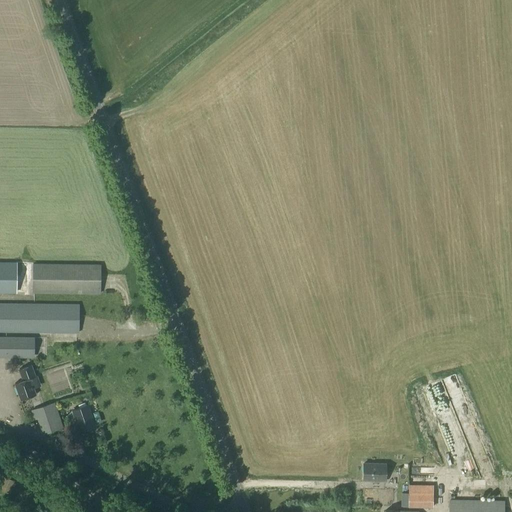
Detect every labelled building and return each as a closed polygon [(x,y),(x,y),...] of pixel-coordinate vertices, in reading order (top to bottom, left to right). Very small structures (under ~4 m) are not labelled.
[(0,292),(16,293),(17,262),(0,261),(0,292)] [(100,294),(101,264),(32,263),(32,294),(100,294)] [(0,303),(0,332),(77,334),(77,304),(0,303)] [(0,357),(34,358),(34,337),(0,336),(0,357)] [(21,400),(36,394),(30,378),(36,376),(32,365),(18,369),(22,381),(15,384),(21,400)] [(426,421),(418,391),(406,394),(410,408),(413,407),(418,423),(426,421)] [(64,428),(55,402),(31,410),(34,420),(37,419),(42,435),(64,428)] [(80,432),(95,426),(88,405),(73,410),(80,432)] [(386,481),(386,464),(364,464),(363,480),(372,480),(372,481),(386,481)] [(0,490),(11,494),(16,481),(1,476),(0,479),(0,490)] [(433,509),(433,486),(408,486),(408,509),(433,509)] [(448,511),(504,511),(505,501),(449,500),(448,511)]
